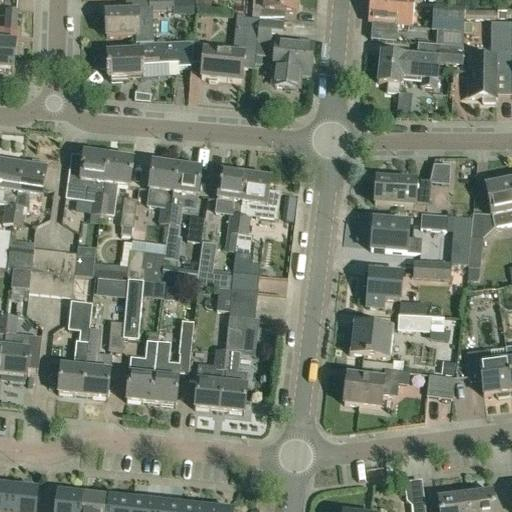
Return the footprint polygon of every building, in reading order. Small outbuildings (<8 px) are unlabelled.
[(173,11),(185,10),(184,0),(149,0),(150,12),(173,11)] [(296,15),(296,0),(264,0),(263,12),(296,15)] [(411,27),(413,0),(369,0),(368,24),(411,27)] [(431,33),(436,33),(462,35),(463,12),(463,10),(432,8),(431,33)] [(17,32),(18,13),(5,11),(3,31),(17,32)] [(136,45),(154,44),(153,19),(138,20),(138,13),(105,14),(106,38),(136,37),(136,45)] [(254,71),(258,33),(259,22),(244,20),(242,45),(235,51),(234,55),(204,52),(205,46),(193,45),(191,65),(202,66),(201,80),(206,81),(208,84),(215,84),(218,82),(240,84),(242,70),(254,71)] [(283,24),(259,22),(258,33),(282,36),(283,24)] [(511,80),(511,45),(511,26),(490,26),(490,60),(468,60),(468,100),(482,100),(482,105),(494,105),(494,101),(496,100),(496,80),(511,80)] [(311,78),(314,44),(276,40),(272,74),(277,74),(275,88),(297,91),(299,77),(311,78)] [(0,41),(0,70),(12,71),(14,43),(0,41)] [(191,65),(193,45),(193,44),(141,46),(141,53),(107,55),(101,56),(102,73),(106,73),(106,75),(108,75),(108,78),(112,78),(112,82),(131,81),(131,78),(146,77),(146,66),(182,64),(182,68),(191,69),(191,65)] [(462,66),(463,53),(439,51),(438,64),(462,66)] [(399,95),(400,86),(401,86),(402,79),(421,81),(420,88),(435,90),(437,69),(433,62),(424,61),(424,60),(403,58),(380,56),(378,84),(387,85),(386,94),(399,95)] [(107,157),(83,153),(79,176),(68,174),(65,199),(92,202),(90,215),(99,216),(102,199),(103,185),(107,157)] [(133,161),(107,157),(103,185),(129,189),(133,161)] [(2,225),(12,227),(22,167),(0,162),(0,206),(5,207),(2,225)] [(22,167),(12,227),(21,229),(24,210),(26,210),(29,198),(42,200),(46,171),(47,165),(32,162),(31,168),(22,167)] [(159,225),(168,227),(176,167),(151,163),(147,192),(160,194),(159,205),(161,206),(159,225)] [(201,171),(176,167),(168,227),(178,228),(180,209),(183,209),(184,197),(197,199),(201,171)] [(229,216),(239,217),(240,205),(241,205),(245,177),(220,173),(215,215),(229,217),(229,216)] [(270,181),(245,177),(241,205),(240,205),(239,217),(249,219),(276,223),(280,195),(268,193),(270,181)] [(415,183),(415,184),(376,180),(374,205),(413,208),(428,209),(430,185),(415,183)] [(511,193),(510,183),(485,188),(493,230),(511,226),(511,193)] [(111,220),(113,200),(102,199),(99,216),(99,218),(111,220)] [(133,231),(137,203),(124,202),(120,229),(133,231)] [(226,235),(236,236),(239,217),(229,216),(229,217),(226,235)] [(239,217),(236,236),(237,236),(237,240),(246,242),(249,219),(239,217)] [(447,220),(421,218),(420,232),(446,234),(447,220)] [(186,245),(200,247),(204,222),(190,220),(186,245)] [(420,257),(421,244),(407,243),(408,225),(373,222),(370,253),(420,257)] [(237,240),(235,255),(244,256),(249,257),(251,242),(246,242),(237,240)] [(480,271),(483,241),(470,240),(467,270),(480,271)] [(215,247),(201,245),(194,288),(209,290),(215,247)] [(42,275),(44,253),(33,252),(31,274),(42,275)] [(52,276),(55,254),(44,253),(42,275),(52,276)] [(55,254),(52,276),(63,278),(66,256),(55,254)] [(160,286),(163,259),(130,254),(126,283),(160,286)] [(63,278),(74,279),(77,257),(66,256),(63,278)] [(29,274),(31,262),(7,259),(5,271),(12,272),(29,274)] [(451,266),(414,264),(413,281),(450,283),(451,266)] [(162,270),(160,286),(194,289),(196,275),(162,270)] [(29,274),(12,272),(10,290),(27,292),(29,274)] [(78,273),(78,295),(92,296),(92,274),(78,273)] [(369,273),(369,275),(364,275),(363,290),(367,291),(366,309),(383,311),(384,302),(399,303),(402,275),(369,273)] [(28,296),(39,297),(42,275),(31,274),(28,296)] [(39,297),(50,298),(52,276),(42,275),(39,297)] [(52,276),(50,298),(61,300),(63,278),(52,276)] [(63,278),(61,300),(72,301),(74,279),(63,278)] [(232,281),(231,293),(251,295),(253,282),(232,281)] [(123,326),(122,342),(138,343),(143,285),(128,284),(123,326)] [(165,298),(177,300),(178,289),(166,287),(165,298)] [(216,313),(230,315),(230,307),(256,309),(257,296),(251,295),(231,293),(218,292),(216,313)] [(68,327),(68,333),(89,336),(92,308),(71,305),(68,327)] [(230,315),(229,321),(242,322),(254,323),(254,322),(256,309),(230,307),(230,315)] [(24,379),(25,367),(29,338),(13,336),(15,318),(7,317),(1,377),(24,379)] [(431,320),(398,319),(398,334),(430,335),(431,320)] [(227,330),(225,354),(226,354),(240,355),(242,331),(241,331),(242,322),(229,321),(228,330),(227,330)] [(107,353),(120,354),(122,342),(123,326),(110,324),(107,353)] [(181,325),(180,337),(191,339),(193,327),(181,325)] [(389,361),(393,332),(352,327),(348,356),(389,361)] [(29,338),(25,367),(37,369),(41,339),(29,338)] [(106,401),(109,372),(95,371),(96,361),(98,361),(100,341),(89,340),(88,347),(83,399),(106,401)] [(83,399),(88,347),(76,345),(73,368),(60,367),(57,396),(83,399)] [(125,403),(151,406),(158,346),(147,345),(144,363),(143,363),(143,362),(129,361),(125,403)] [(174,409),(177,380),(166,379),(167,366),(166,365),(168,347),(158,346),(151,406),(174,409)] [(226,354),(225,354),(214,353),(213,370),(197,369),(193,410),(219,413),(226,354)] [(237,375),(240,355),(226,354),(219,413),(243,416),(246,388),(247,376),(237,375)] [(490,355),(478,356),(478,355),(465,356),(469,386),(481,384),(483,397),(495,396),(496,398),(498,400),(507,399),(509,397),(509,394),(510,394),(506,363),(491,365),(490,355)] [(347,378),(344,407),(379,411),(381,397),(395,398),(397,385),(408,386),(409,376),(401,375),(398,375),(383,373),(382,382),(347,378)] [(452,402),(454,381),(429,378),(426,399),(452,402)] [(0,511),(10,511),(13,488),(0,486),(0,511)] [(35,511),(38,490),(13,488),(10,511),(35,511)] [(55,511),(80,511),(83,495),(57,493),(55,511)] [(105,511),(107,498),(83,495),(80,511),(105,511)] [(493,511),(491,495),(464,498),(466,511),(493,511)] [(131,511),(132,501),(107,498),(105,511),(131,511)] [(466,511),(464,498),(437,501),(438,511),(466,511)] [(131,511),(156,511),(157,504),(132,501),(131,511)]
